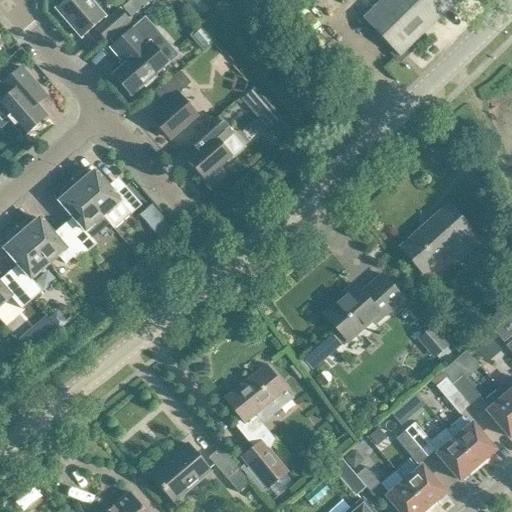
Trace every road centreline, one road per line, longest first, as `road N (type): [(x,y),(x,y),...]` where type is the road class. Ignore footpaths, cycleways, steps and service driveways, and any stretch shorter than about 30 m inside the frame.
road 1 (unclassified): [(0,452),(328,179),(511,3)]
road 2 (residential): [(8,4),(101,116)]
road 3 (residential): [(101,116),(0,202)]
road 4 (residential): [(180,210),(101,116)]
